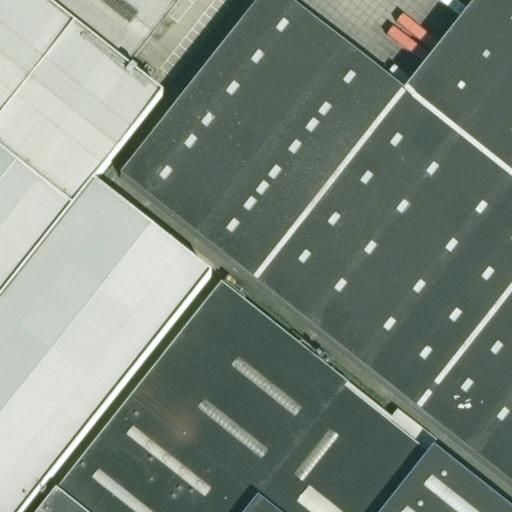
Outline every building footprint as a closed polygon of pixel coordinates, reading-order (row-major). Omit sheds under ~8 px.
[(0,0),(0,511),(26,511),(210,281),(92,187),(161,100),(124,70),(37,0),(0,0)] [(175,6),(167,0),(37,0),(124,70),(175,6)] [(511,0),(478,0),(403,95),(282,0),(261,0),(120,178),(511,489),(511,0)] [(222,22),(233,4),(226,0),(224,0),(214,18),(222,22)] [(247,511),(256,501),(269,511),(383,511),(427,458),(425,456),(435,444),(396,413),(390,422),(220,287),(55,495),(55,494),(40,511),(247,511)] [(509,511),(432,451),(427,458),(383,511),(269,511),(256,501),(247,511),(509,511)]
